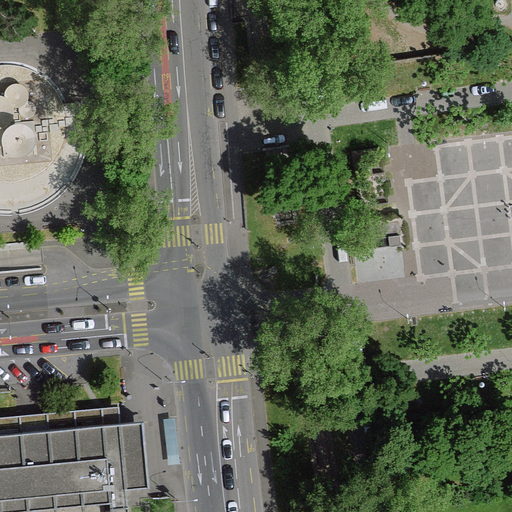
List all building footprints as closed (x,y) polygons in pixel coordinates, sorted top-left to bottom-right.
[(7,94),(7,100),(12,104),(15,110),(18,109),(21,109),(24,108),(28,105),(30,102),(30,101),(31,96),(29,91),(25,87),(20,85),(13,87),(9,90),(7,94)] [(7,100),(1,98),(0,98),(0,130),(4,131),(9,127),(14,122),(15,116),(15,110),(12,104),(7,100)] [(24,108),(21,109),(21,113),(22,117),(26,118),(30,118),(34,117),(36,113),(37,109),(36,106),(33,104),(30,102),(28,105),(24,108)] [(32,131),(27,128),(20,128),(14,131),(9,135),(7,141),(6,148),(7,150),(9,154),(13,158),(20,162),(27,161),(32,159),(37,155),(40,149),(40,142),(38,136),(32,131)] [(7,141),(9,135),(7,132),(4,131),(0,130),(0,152),(4,152),(7,150),(6,148),(7,141)] [(382,148),(351,152),(360,208),(378,206),(377,199),(389,197),(385,173),(373,174),(372,169),(384,167),(382,148)] [(400,226),(399,219),(370,223),(373,249),(402,246),(401,238),(400,226)] [(0,434),(123,422),(122,412),(121,404),(0,415),(0,434)] [(123,422),(0,434),(0,511),(29,509),(29,511),(129,511),(127,488),(150,485),(145,421),(123,422)]
